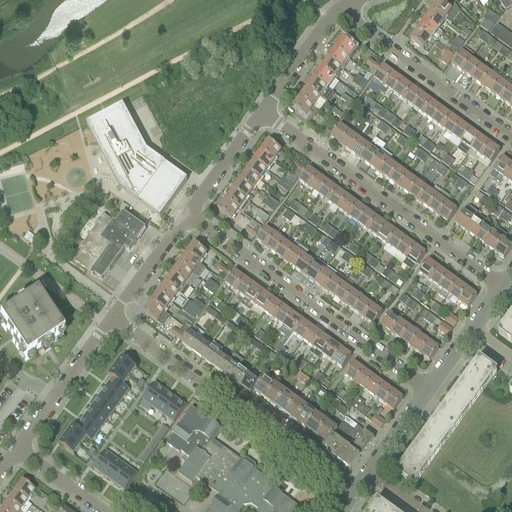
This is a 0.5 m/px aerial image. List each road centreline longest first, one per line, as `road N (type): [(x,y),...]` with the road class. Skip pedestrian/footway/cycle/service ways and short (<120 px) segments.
road 1 (residential): [(504,288),(262,111)]
road 2 (residential): [(428,391),(186,214)]
road 3 (residential): [(352,494),(110,318)]
road 4 (residential): [(511,140),(336,10)]
road 5 (residential): [(16,447),(110,318)]
road 6 (residential): [(110,318),(186,214)]
road 7 (residential): [(186,214),(262,111)]
road 8 (residential): [(262,111),(336,10)]
